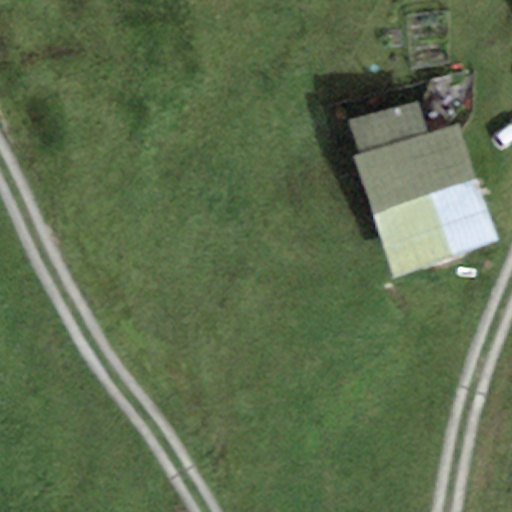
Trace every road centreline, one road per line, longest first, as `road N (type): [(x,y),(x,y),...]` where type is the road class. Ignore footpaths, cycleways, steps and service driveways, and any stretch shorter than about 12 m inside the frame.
road 1 (track): [(211,511),(154,418),(98,347),(0,147)]
road 2 (track): [(511,284),(446,511)]
